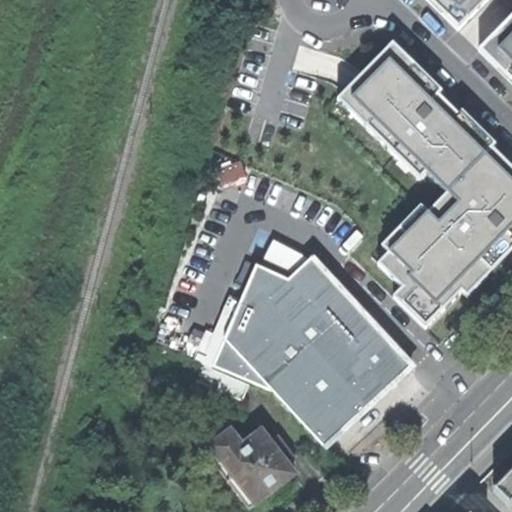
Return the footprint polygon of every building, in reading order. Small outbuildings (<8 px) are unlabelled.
[(486,0),(429,0),(459,29),(486,0)] [(511,16),(480,50),(511,81),(511,16)] [(429,175),(447,193),(379,262),(404,287),(396,295),(427,325),(460,291),(467,298),(511,251),(511,165),(437,92),(442,87),(394,40),(337,97),(423,181),(429,175)] [(293,284),(262,270),(215,368),(273,392),(331,454),(421,370),(320,262),(293,284)] [(243,404),(250,388),(203,368),(197,384),(243,404)] [(271,495),(293,478),(277,456),(285,449),(278,440),(269,447),(262,436),(247,448),(235,432),(206,454),(249,511),(271,495)] [(511,487),(503,496),(511,504),(511,487)]
